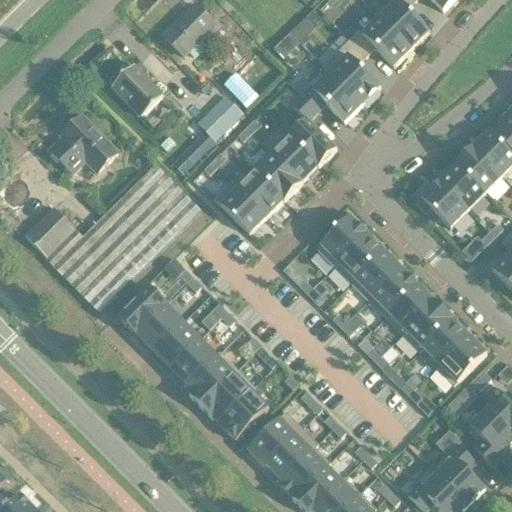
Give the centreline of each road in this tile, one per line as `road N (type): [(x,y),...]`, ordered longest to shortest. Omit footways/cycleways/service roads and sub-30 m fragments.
road 1 (tertiary): [(176,511),(6,343)]
road 2 (residential): [(496,0),(416,90),(359,181)]
road 3 (residential): [(511,333),(359,181)]
road 4 (residential): [(359,181),(456,126),(511,76)]
road 5 (residential): [(0,103),(104,0)]
